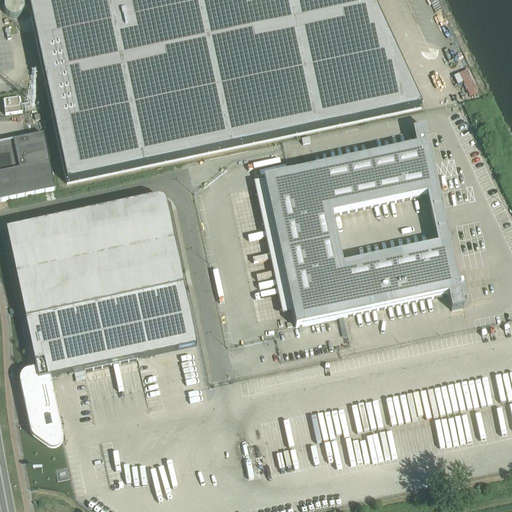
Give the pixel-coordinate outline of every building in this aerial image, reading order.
[(27,0),(67,185),(421,109),(370,0),(27,0)] [(22,113),(20,99),(3,101),(5,116),(22,113)] [(295,329),(448,296),(451,311),(463,309),(424,129),(412,131),(416,147),(303,171),(302,164),(296,165),(297,172),(263,180),(295,329)] [(0,202),(55,192),(44,135),(0,144),(0,202)] [(157,200),(5,232),(25,322),(35,370),(31,371),(29,372),(27,372),(25,373),(23,374),(22,376),(21,377),(20,379),(19,381),(19,383),(20,385),(20,387),(21,389),(30,434),(31,436),(32,438),(33,439),(35,440),(37,441),(38,443),(40,444),(42,445),(43,446),(45,447),(46,448),(48,449),(50,450),(52,450),(54,450),(56,450),(58,449),(59,448),(61,446),(62,444),(62,442),(63,441),(63,438),(50,379),(196,348),(183,288),(165,202),(157,200)]
